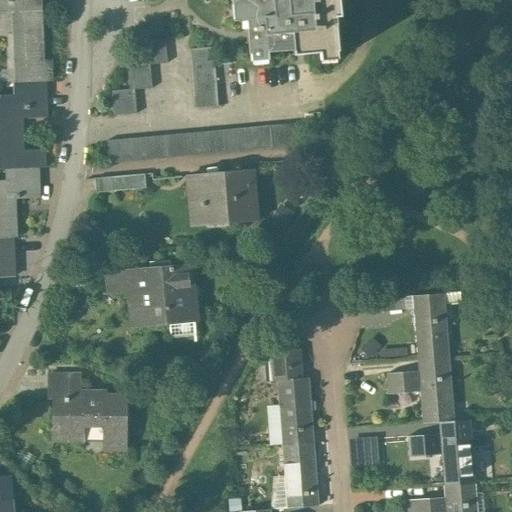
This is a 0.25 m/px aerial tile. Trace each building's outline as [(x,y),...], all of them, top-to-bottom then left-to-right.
[(41,0),(0,0),(0,29),(13,29),(16,83),(45,82),(50,82),(50,61),(43,61),(40,10),(42,10),(41,0)] [(231,0),(234,22),(246,20),(250,55),(251,55),(252,63),(270,60),(269,53),(294,50),(294,55),(320,52),(321,60),(337,58),(336,50),(339,50),(336,16),(341,15),(339,0),(231,0)] [(130,91),(112,92),(114,117),(137,115),(135,91),(152,90),(150,67),(168,65),(166,40),(143,42),(145,66),(128,67),(130,91)] [(213,48),(190,50),(196,110),(218,108),(213,48)] [(14,97),(0,97),(0,119),(1,119),(2,134),(0,134),(0,157),(23,156),(21,119),(46,118),(45,82),(16,83),(13,83),(14,97)] [(224,131),(107,141),(109,164),(226,153),(224,131)] [(6,182),(0,181),(0,239),(12,239),(16,239),(15,212),(11,212),(10,200),(39,199),(38,168),(5,170),(6,182)] [(253,171),(188,177),(190,205),(201,204),(201,207),(204,206),(205,210),(206,225),(228,223),(258,221),(257,220),(254,220),(249,172),(253,172),(253,171)] [(144,175),(112,178),(113,192),(146,189),(144,175)] [(112,178),(95,179),(96,193),(113,192),(112,178)] [(0,239),(0,276),(13,276),(12,239),(0,239)] [(194,263),(170,266),(170,267),(150,269),(149,268),(100,273),(102,295),(130,292),(132,311),(165,308),(165,311),(168,310),(169,324),(195,321),(200,321),(199,319),(196,320),(191,265),(194,265),(194,263)] [(445,294),(413,297),(418,360),(450,358),(445,294)] [(195,321),(170,324),(171,336),(196,334),(195,321)] [(300,350),(268,352),(269,362),(260,363),(261,383),(277,382),(277,381),(303,379),(300,350)] [(450,358),(418,360),(419,370),(387,373),(389,394),(421,392),(423,424),(439,423),(455,421),(450,358)] [(103,398),(103,401),(95,402),(95,399),(81,399),(80,376),(48,376),(48,399),(53,399),(53,437),(84,437),(84,433),(100,433),(101,436),(104,436),(104,449),(127,448),(126,398),(103,398)] [(303,379),(277,381),(277,382),(282,445),(314,443),(309,379),(303,379)] [(455,421),(439,423),(440,434),(409,436),(411,457),(442,454),(444,486),(476,484),(471,420),(455,421)] [(314,443),(282,445),(287,509),(319,506),(314,443)] [(12,511),(10,478),(0,479),(0,511),(12,511)] [(478,511),(476,484),(444,486),(445,497),(413,500),(414,511),(478,511)] [(414,511),(413,500),(404,500),(404,511),(414,511)]
